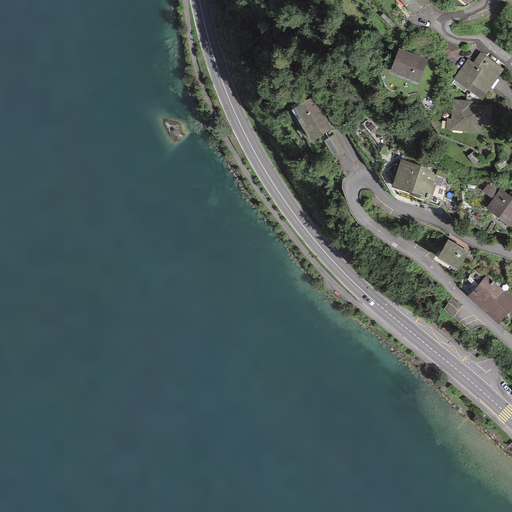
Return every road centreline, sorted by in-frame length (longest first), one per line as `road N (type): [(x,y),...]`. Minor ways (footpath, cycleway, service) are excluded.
road 1 (primary): [(199,0),(222,81),(280,195),(369,298),(475,385)]
road 2 (residential): [(511,342),(422,259),(369,224),(350,190),(359,178),(372,181),(403,209),(511,250)]
road 3 (residential): [(511,69),(484,41),(446,32),(450,17),(490,0)]
